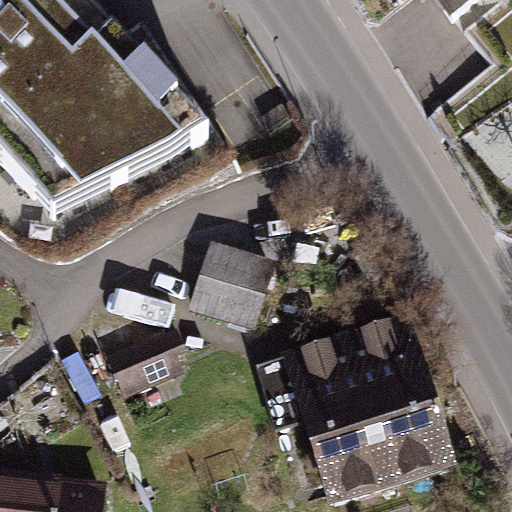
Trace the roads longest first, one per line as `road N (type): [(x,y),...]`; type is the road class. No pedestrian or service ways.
road 1 (residential): [(374,137),(179,220),(125,253),(93,278),(43,348),(0,388)]
road 2 (tertiary): [(374,137),(511,373)]
road 3 (tertiary): [(283,0),(374,137)]
